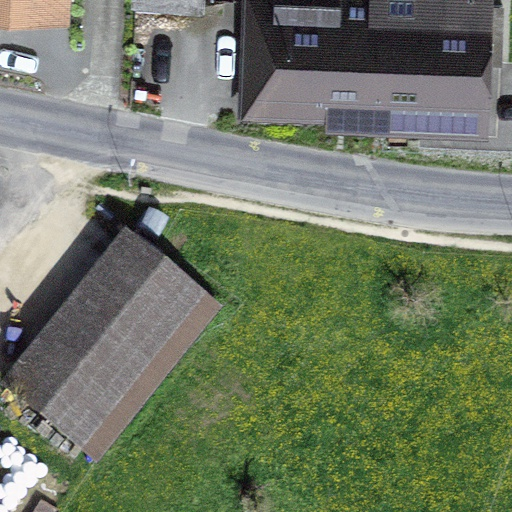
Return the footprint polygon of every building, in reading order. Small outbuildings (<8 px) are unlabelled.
[(0,0),(0,18),(49,25),(50,0),(0,0)] [(215,0),(148,0),(147,7),(214,14),(215,0)] [(255,0),(253,90),(369,93),(371,0),(255,0)] [(371,0),(369,93),(368,122),(419,123),(420,96),(484,98),(487,0),(371,0)] [(209,302),(124,232),(1,379),(87,450),(209,302)]
